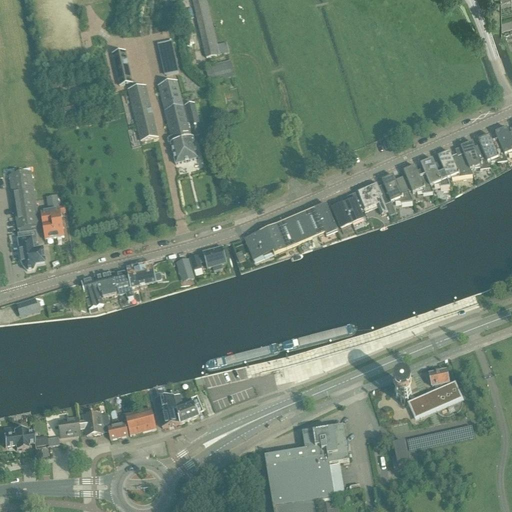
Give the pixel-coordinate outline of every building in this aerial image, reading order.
[(192,0),(198,24),(205,59),(228,54),(226,45),(216,47),(211,24),(206,0),(192,0)] [(112,56),(113,57),(119,87),(132,85),(128,67),(125,53),(113,56),(112,56)] [(231,63),(205,69),(209,85),(235,79),(231,63)] [(188,119),(186,120),(176,83),(158,88),(171,138),(169,139),(167,142),(168,145),(170,147),(176,167),(198,161),(192,138),(200,136),(192,106),(185,108),(188,119)] [(128,92),(140,143),(157,139),(145,88),(128,92)] [(74,108),(64,111),(66,120),(76,118),(74,108)] [(494,135),(497,142),(504,157),(508,155),(508,156),(511,155),(511,135),(509,137),(506,130),(505,130),(494,135)] [(477,142),(480,149),(487,164),(490,163),(491,163),(496,162),(497,165),(506,163),(507,164),(507,163),(504,157),(497,142),(492,145),(489,137),(477,142)] [(471,145),(460,149),(463,157),(469,171),(470,171),(473,170),(474,170),(479,170),(480,172),(490,170),(487,164),(480,149),(475,152),(472,144),(471,145)] [(460,150),(455,152),(457,159),(463,157),(460,149),(460,150)] [(437,159),(440,166),(447,181),(450,179),(451,180),(472,177),(472,178),(473,178),(470,171),(469,171),(463,157),(457,159),(452,161),(449,154),(437,159)] [(420,166),(423,173),(430,188),(433,187),(439,187),(439,189),(450,187),(447,181),(440,166),(435,168),(431,161),(420,166)] [(430,188),(423,173),(417,176),(414,169),(403,173),(412,195),(416,194),(422,194),(422,196),(433,195),(430,188)] [(9,178),(18,235),(32,233),(31,230),(39,228),(30,175),(9,178)] [(383,188),(378,190),(381,195),(380,196),(385,207),(394,203),(395,204),(400,203),(401,205),(412,204),(403,182),(396,185),(393,178),(381,183),(383,188)] [(376,185),(356,193),(356,194),(360,205),(363,213),(364,213),(365,215),(377,210),(381,217),(388,215),(385,207),(380,196),(381,195),(378,190),(376,185)] [(352,197),(342,202),(344,206),(352,226),(363,221),(360,215),(363,213),(359,205),(356,195),(352,197)] [(50,214),(65,211),(64,209),(60,210),(58,198),(46,200),(49,214),(40,216),(45,242),(55,240),(50,214)] [(337,204),(330,206),(331,207),(341,230),(352,226),(344,206),(339,208),(337,204)] [(326,208),(315,212),(325,238),(336,233),(327,209),(326,208)] [(65,215),(65,211),(50,214),(55,240),(64,239),(60,216),(65,215)] [(315,212),(264,233),(272,252),(274,258),(325,238),(315,212)] [(22,266),(23,268),(27,273),(33,272),(36,266),(33,251),(37,250),(37,245),(38,245),(36,232),(32,233),(18,235),(22,265),(22,266)] [(244,240),(252,260),(272,252),(264,233),(244,240)] [(33,251),(36,266),(45,264),(43,249),(37,250),(33,251)] [(222,249),(203,255),(207,271),(213,269),(214,273),(222,271),(221,267),(227,265),(222,249)] [(193,272),(201,270),(198,258),(190,260),(193,272)] [(188,282),(194,280),(188,261),(176,265),(180,276),(185,275),(188,282)] [(153,268),(127,274),(131,290),(132,290),(139,288),(140,290),(145,289),(147,288),(147,286),(156,284),(161,283),(162,282),(161,277),(159,276),(154,276),(153,268)] [(127,273),(113,276),(119,297),(126,295),(127,299),(134,298),(132,290),(131,290),(127,274),(127,273)] [(113,276),(95,280),(101,301),(118,297),(119,297),(113,276)] [(95,280),(82,284),(89,312),(97,310),(104,308),(101,301),(95,280)] [(35,302),(17,307),(20,317),(38,311),(35,302)] [(446,372),(429,376),(432,389),(434,388),(448,385),(449,385),(446,372)] [(394,393),(394,394),(394,395),(394,396),(394,397),(395,398),(395,399),(396,400),(397,401),(398,401),(398,402),(399,402),(400,402),(400,403),(401,403),(402,403),(402,405),(401,405),(400,406),(400,407),(401,409),(403,410),(405,408),(405,407),(405,405),(404,405),(405,403),(406,403),(406,402),(407,402),(408,402),(408,401),(409,401),(409,400),(410,400),(413,402),(414,403),(409,406),(410,409),(414,420),(415,420),(462,400),(461,399),(457,388),(456,389),(455,385),(448,388),(448,387),(448,385),(434,388),(435,392),(435,394),(425,398),(417,402),(416,401),(411,398),(411,397),(412,396),(412,395),(412,394),(412,393),(412,392),(411,391),(411,390),(411,389),(410,389),(410,388),(409,388),(409,387),(408,386),(407,386),(406,385),(405,385),(404,385),(403,385),(402,385),(401,385),(400,385),(399,386),(398,386),(398,387),(397,387),(396,388),(395,389),(395,390),(394,391),(394,392),(394,393)] [(159,401),(155,402),(162,430),(179,426),(180,426),(173,398),(172,392),(170,393),(171,398),(167,399),(159,401)] [(179,396),(173,398),(180,426),(198,418),(197,416),(202,413),(197,399),(190,402),(192,406),(182,409),(179,396)] [(124,417),(130,438),(156,431),(150,410),(124,417)] [(84,423),(78,423),(79,432),(85,431),(86,438),(102,436),(99,416),(83,418),(84,423)] [(79,432),(78,423),(78,421),(58,424),(60,440),(80,437),(79,432)] [(113,429),(107,430),(110,442),(128,439),(125,426),(117,428),(116,422),(112,422),(113,429)] [(265,457),(274,511),(315,505),(335,502),(330,466),(350,463),(344,427),(333,429),(333,431),(315,434),(314,432),(303,434),(306,451),(265,457)] [(3,437),(5,449),(15,448),(16,452),(28,450),(28,447),(34,446),(33,433),(26,434),(26,430),(13,432),(14,436),(3,437)] [(47,441),(48,449),(59,447),(58,439),(47,441)] [(394,447),(394,448),(396,453),(395,453),(396,455),(397,458),(397,460),(397,461),(398,467),(398,468),(400,468),(400,467),(408,466),(409,466),(409,464),(408,459),(408,458),(407,458),(406,452),(406,451),(405,446),(405,444),(403,445),(395,447),(395,446),(394,447)]
